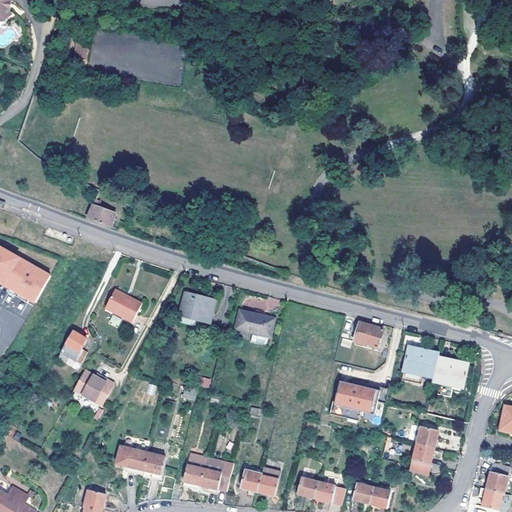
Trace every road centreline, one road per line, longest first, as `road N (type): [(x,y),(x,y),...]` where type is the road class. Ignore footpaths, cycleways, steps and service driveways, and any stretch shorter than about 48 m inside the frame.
road 1 (unclassified): [(0,194),(123,242),(511,356)]
road 2 (residential): [(511,356),(482,408),(463,489),(444,511)]
